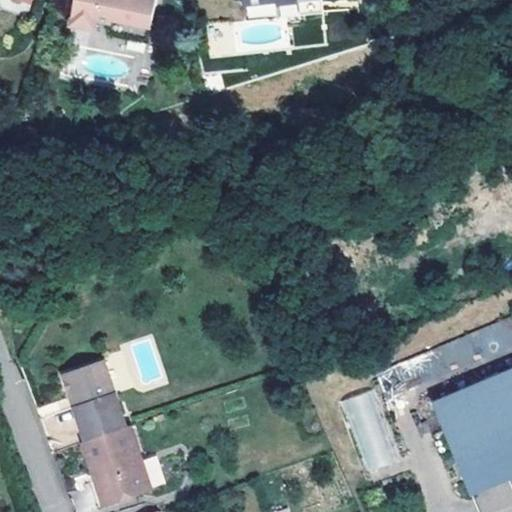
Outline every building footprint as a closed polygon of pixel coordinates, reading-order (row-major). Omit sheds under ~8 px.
[(64,0),(60,21),(85,27),(87,17),(102,20),(103,16),(122,20),(121,24),(141,28),(147,0),(64,0)] [(240,0),(240,2),(271,0),(273,0),(274,3),(300,1),(300,14),(319,12),(318,0),(240,0)] [(103,16),(102,20),(100,30),(139,39),(141,28),(121,24),(122,20),(103,16)] [(511,315),(375,372),(386,399),(511,346),(511,315)] [(85,441),(126,428),(104,362),(68,374),(65,381),(69,392),(75,396),(78,404),(74,406),(85,441)] [(511,511),(511,370),(445,398),(441,401),(440,407),(464,465),(466,468),(469,471),(471,471),(474,470),(511,454),(511,511)] [(374,389),(341,401),(366,472),(400,460),(374,389)] [(85,441),(82,442),(96,481),(100,479),(109,504),(152,489),(131,426),(126,428),(85,441)] [(144,459),(153,486),(165,482),(156,455),(144,459)] [(100,507),(109,504),(100,479),(96,481),(91,482),(100,507)] [(511,511),(511,480),(502,484),(502,485),(475,495),(480,511),(511,511)]
